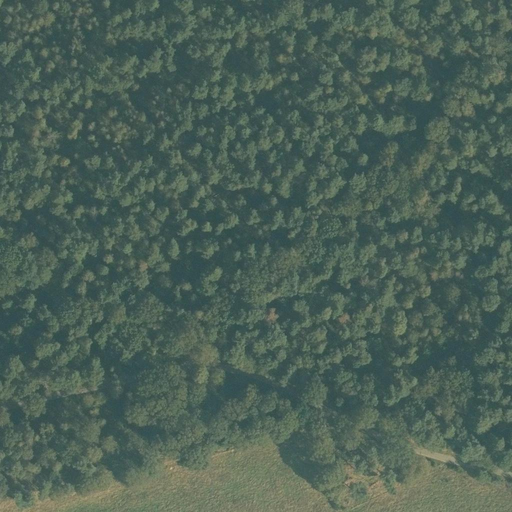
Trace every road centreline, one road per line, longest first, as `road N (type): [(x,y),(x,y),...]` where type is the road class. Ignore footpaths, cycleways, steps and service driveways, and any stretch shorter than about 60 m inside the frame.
road 1 (unclassified): [(0,418),(182,368),(216,368),(425,459),(511,484)]
road 2 (track): [(182,368),(157,332),(0,261)]
